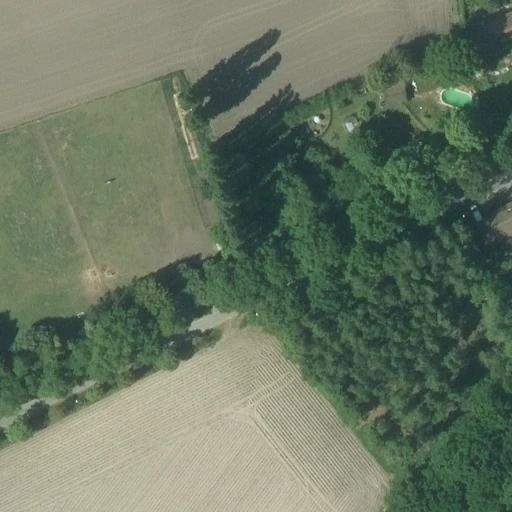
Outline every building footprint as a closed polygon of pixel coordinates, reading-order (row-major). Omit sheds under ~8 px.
[(483,31),(471,37),(480,56),(492,51),(493,54),(511,45),(511,13),(482,27),(481,28),(483,31)] [(381,85),(384,108),(405,105),(401,82),(381,85)] [(496,243),(511,234),(511,203),(483,219),(485,221),(474,227),(484,247),(495,242),(496,243)] [(476,237),(468,223),(457,229),(464,243),(476,237)] [(482,258),(471,267),(500,307),(511,298),(511,293),(500,279),(498,280),(482,258)]
